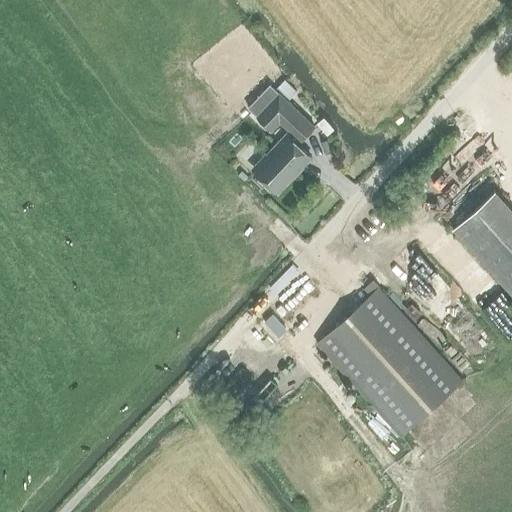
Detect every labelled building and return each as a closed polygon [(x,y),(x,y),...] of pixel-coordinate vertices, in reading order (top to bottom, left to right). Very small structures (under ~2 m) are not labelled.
[(285,80),(276,88),(279,91),(289,100),(297,91),(285,80)] [(310,155),(298,144),(316,126),(289,100),(279,91),(277,93),(269,85),(247,108),(255,116),(272,132),(280,123),(290,132),(254,170),(276,191),(310,155)] [(327,135),(331,132),(334,129),(324,117),(321,120),(317,123),(327,135)] [(452,230),(511,296),(511,210),(495,191),(452,230)] [(364,287),(371,295),(379,288),(380,286),(373,279),(364,287)] [(317,344),(400,436),(462,380),(379,288),(371,295),(317,344)]
